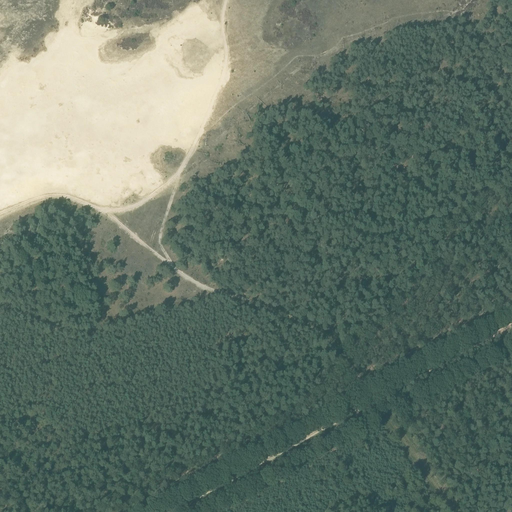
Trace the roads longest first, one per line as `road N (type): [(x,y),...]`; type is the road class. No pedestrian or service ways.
road 1 (track): [(170,511),(511,325)]
road 2 (track): [(177,174),(160,235),(174,267),(223,296),(328,335),(375,399)]
road 3 (track): [(177,174),(127,208),(51,195),(0,212)]
road 4 (track): [(226,0),(224,74),(177,174)]
road 5 (track): [(454,511),(375,399)]
